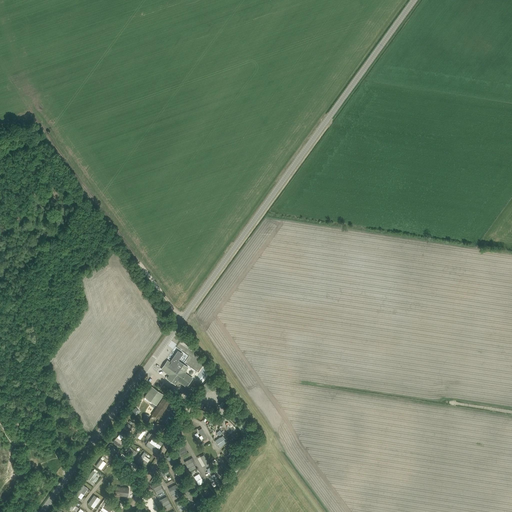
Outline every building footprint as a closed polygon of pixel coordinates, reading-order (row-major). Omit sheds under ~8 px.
[(183,374),(187,367),(178,361),(181,357),(176,353),(171,361),(172,362),(171,362),(168,360),(167,362),(162,369),(170,375),(167,378),(175,384),(177,381),(186,387),(191,380),(183,374)] [(206,382),(201,386),(207,392),(211,388),(209,386),(214,382),(212,380),(208,384),(207,382),(206,383),(206,382)] [(163,395),(152,387),(144,399),(151,404),(152,402),(156,405),(163,395)] [(159,419),(173,398),(166,393),(152,415),(159,419)] [(231,408),(233,412),(230,413),(233,416),(232,417),(236,421),(242,416),(235,405),(231,408)] [(211,417),(210,420),(220,423),(220,420),(221,420),(221,417),(210,414),(209,417),(211,417)] [(246,436),(253,431),(245,421),(238,426),(246,436)] [(128,423),(123,430),(128,434),(133,427),(128,423)] [(152,429),(154,430),(164,432),(165,425),(153,423),(152,429)] [(141,427),(135,436),(140,439),(146,431),(141,427)] [(200,441),(206,438),(202,427),(196,430),(200,441)] [(150,442),(152,444),(154,441),(161,446),(163,443),(154,436),(150,442)] [(227,441),(225,438),(223,436),(216,441),(220,447),(227,441)] [(195,439),(192,441),(193,443),(190,444),(194,450),(199,447),(195,439)] [(187,452),(184,445),(179,447),(182,454),(187,452)] [(133,457),(135,454),(132,452),(134,450),(130,446),(126,451),(133,457)] [(106,454),(112,458),(118,451),(113,447),(106,454)] [(231,456),(228,459),(231,461),(239,452),(233,448),(228,453),(231,456)] [(167,457),(172,466),(178,463),(172,451),(168,453),(170,456),(167,457)] [(127,464),(131,459),(126,455),(122,453),(120,455),(124,458),(122,460),(127,464)] [(202,465),(208,462),(204,454),(198,457),(202,465)] [(192,457),(183,463),(189,472),(196,467),(193,461),(194,460),(192,457)] [(131,460),(127,466),(130,467),(134,470),(135,470),(138,469),(140,466),(131,460)] [(223,463),(215,470),(217,473),(218,472),(219,474),(227,468),(223,463)] [(165,466),(159,469),(163,475),(168,472),(165,466)] [(98,473),(93,470),(87,477),(91,480),(93,480),(98,473)] [(199,473),(194,476),(199,485),(204,482),(199,473)] [(173,496),(179,493),(176,488),(178,487),(176,483),(168,487),(173,496)] [(75,494),(82,499),(89,488),(82,484),(75,494)] [(157,493),(163,491),(161,484),(154,486),(157,493)] [(128,496),(129,488),(116,486),(115,495),(128,496)] [(206,487),(200,493),(202,495),(201,496),(203,499),(210,491),(206,487)] [(94,508),(100,499),(94,494),(88,503),(94,508)] [(182,498),(176,501),(180,511),(187,508),(182,498)] [(165,509),(172,506),(168,499),(161,502),(165,509)] [(69,509),(71,511),(76,505),(71,501),(66,507),(69,509)] [(194,511),(202,507),(198,501),(190,507),(193,511),(194,511)]
